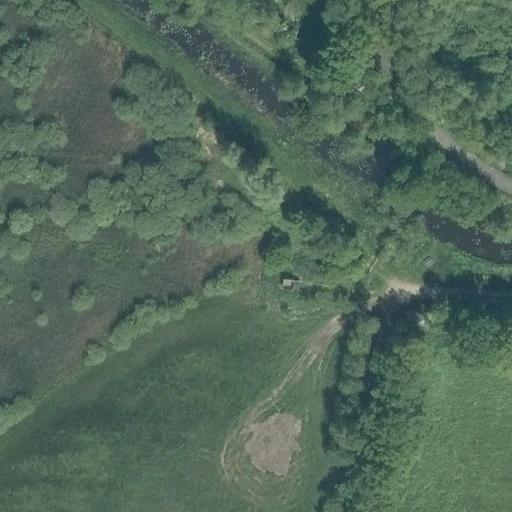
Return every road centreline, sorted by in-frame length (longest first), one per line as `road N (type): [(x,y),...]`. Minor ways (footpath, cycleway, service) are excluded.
road 1 (track): [(354,511),(379,299),(511,302)]
road 2 (track): [(511,188),(443,143),(375,80),(375,30)]
